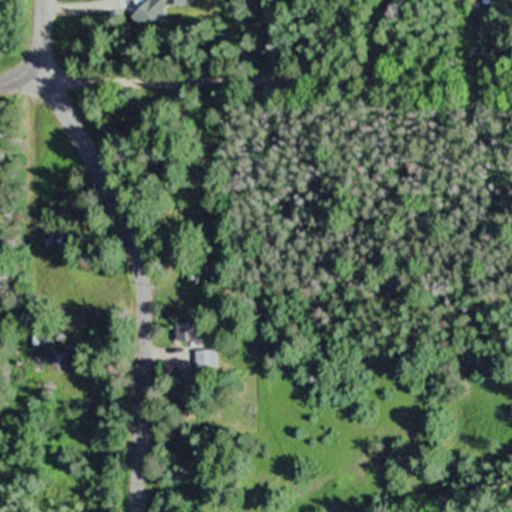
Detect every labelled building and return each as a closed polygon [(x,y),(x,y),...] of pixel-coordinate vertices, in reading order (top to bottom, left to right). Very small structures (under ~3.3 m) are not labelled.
[(160,6),(186,5),(186,0),(155,0),(155,4),(136,4),(136,26),(160,26),(160,6)] [(206,263),(187,263),(187,281),(206,281),(206,263)] [(177,343),(197,342),(196,323),(176,324),(177,343)] [(44,375),(44,336),(31,336),(31,375),(44,375)] [(196,375),(217,375),(217,352),(196,352),(196,375)] [(53,368),(77,368),(77,353),(53,353),(53,368)]
